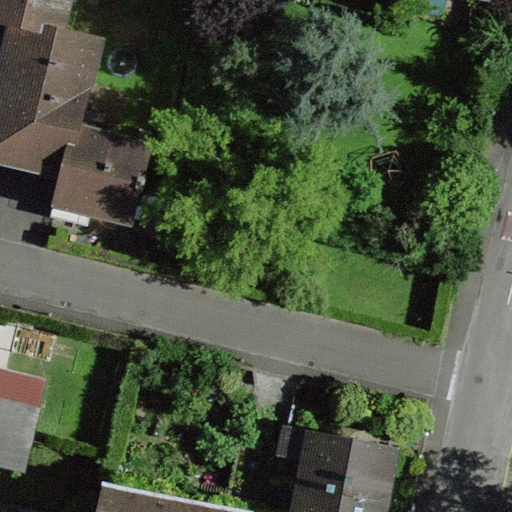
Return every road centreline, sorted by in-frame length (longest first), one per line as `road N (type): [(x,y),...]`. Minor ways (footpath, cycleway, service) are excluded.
road 1 (residential): [(498,385),(0,266)]
road 2 (residential): [(498,385),(477,511)]
